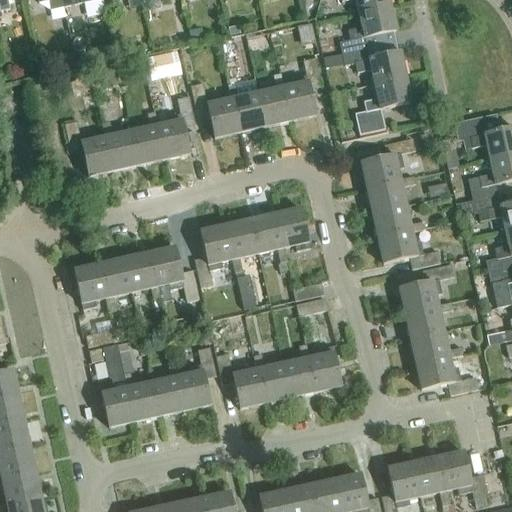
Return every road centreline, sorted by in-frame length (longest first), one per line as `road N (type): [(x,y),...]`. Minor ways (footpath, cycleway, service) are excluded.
road 1 (residential): [(380,425),(313,174),(296,168),(30,239)]
road 2 (residential): [(85,483),(380,425)]
road 3 (residential): [(85,483),(30,239)]
road 4 (residential): [(380,425),(462,406),(472,451)]
